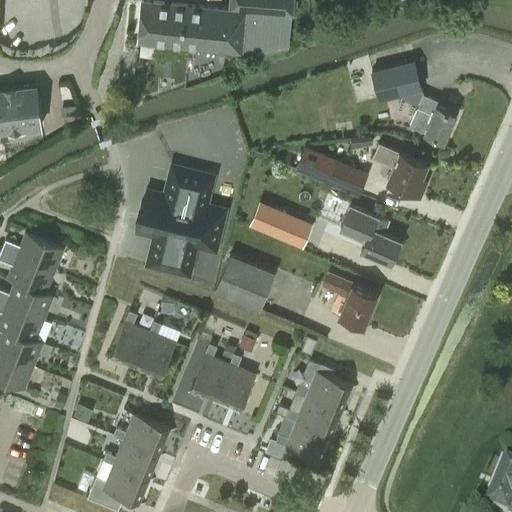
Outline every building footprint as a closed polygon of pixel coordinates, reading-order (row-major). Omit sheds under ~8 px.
[(287,46),(291,13),(293,13),(293,0),(228,0),(228,9),(143,0),(140,0),(137,41),(138,41),(241,51),(241,50),(260,52),(287,46)] [(456,111),(437,103),(439,100),(423,92),(421,88),(422,88),(415,58),(370,69),(378,99),(405,92),(402,98),(417,105),(409,124),(423,131),(423,130),(443,139),(456,111)] [(0,89),(0,109),(37,106),(35,86),(0,89)] [(0,131),(40,127),(37,106),(0,109),(0,131)] [(372,143),(370,133),(350,136),(351,145),(372,143)] [(420,175),(426,162),(399,151),(399,150),(378,141),(371,157),(392,167),(386,180),(418,194),(425,177),(420,175)] [(304,144),(294,167),(358,195),(368,171),(304,144)] [(172,198),(155,195),(147,235),(164,239),(159,260),(202,271),(206,246),(219,249),(225,208),(211,205),(213,195),(216,176),(177,169),(173,191),(172,198)] [(295,213),(258,197),(249,219),(285,235),(295,213)] [(381,231),(386,219),(368,211),(368,212),(336,198),(328,217),(360,231),(367,233),(360,249),(390,261),(399,239),(381,231)] [(4,238),(0,248),(53,269),(62,246),(25,231),(20,244),(4,238)] [(7,277),(14,280),(44,290),(53,269),(0,248),(0,247),(0,258),(12,263),(7,277)] [(259,309),(275,270),(229,251),(213,290),(259,309)] [(327,269),(320,285),(346,295),(339,315),(363,325),(376,294),(353,285),(355,281),(327,269)] [(0,287),(0,301),(42,318),(52,293),(44,290),(14,280),(9,291),(0,287)] [(0,301),(0,310),(1,311),(0,314),(0,325),(4,327),(34,338),(42,318),(0,301)] [(108,355),(134,366),(148,330),(132,323),(136,311),(128,309),(124,320),(123,320),(108,355)] [(148,330),(134,366),(159,376),(174,340),(156,333),(161,322),(153,319),(148,330)] [(0,349),(32,363),(41,341),(34,338),(4,327),(0,336),(0,349)] [(316,337),(306,333),(300,347),(310,352),(316,337)] [(212,355),(216,344),(208,341),(204,352),(203,352),(189,388),(214,399),(228,362),(212,355)] [(0,377),(23,387),(32,363),(0,349),(0,377)] [(233,351),(228,362),(214,399),(239,409),(253,372),(236,365),(241,355),(233,351)] [(294,390),(306,395),(340,409),(350,384),(331,376),(334,367),(319,362),(316,370),(309,387),(298,382),(294,390)] [(284,415),(296,419),(331,433),(340,409),(306,395),(299,411),(288,407),(287,409),(285,414),(284,415)] [(277,411),(285,414),(287,409),(288,407),(280,403),(277,411)] [(112,433),(123,438),(157,452),(167,427),(133,413),(127,430),(116,425),(112,433)] [(289,436),(278,431),(274,440),(286,444),(285,445),(320,459),(331,433),(296,419),(289,436)] [(105,450),(102,457),(113,463),(148,475),(157,452),(123,438),(116,454),(105,450)] [(511,511),(511,463),(504,460),(485,507),(497,511),(511,511)] [(137,502),(148,475),(113,463),(106,479),(95,474),(87,496),(117,509),(122,496),(137,502)]
